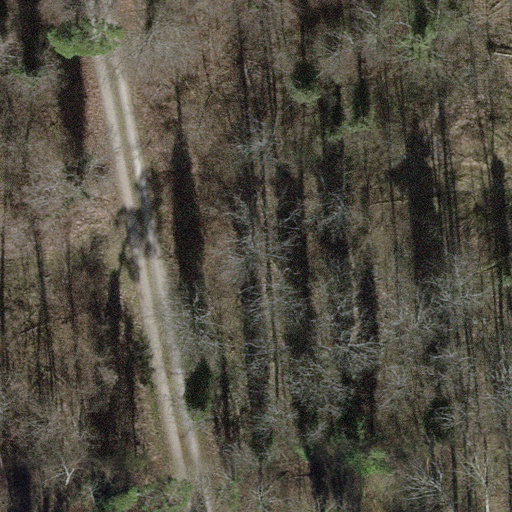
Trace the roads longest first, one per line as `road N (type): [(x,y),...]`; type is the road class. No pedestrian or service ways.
road 1 (track): [(202,511),(97,0)]
road 2 (track): [(0,273),(147,241)]
